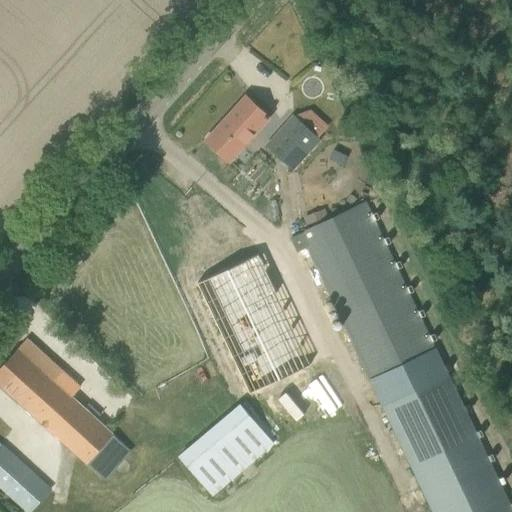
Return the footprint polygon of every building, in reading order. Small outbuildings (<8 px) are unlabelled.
[(246,97),(206,140),(228,161),(268,117),(246,97)] [(319,140),(319,139),(293,116),(266,145),(293,169),(319,140)] [(511,511),(365,203),(301,233),(432,511),(511,511)] [(323,210),(305,218),(307,224),(326,216),(323,210)] [(258,254),(197,283),(249,393),(310,364),(258,254)] [(82,409),(53,381),(62,372),(41,352),(26,339),(0,367),(0,385),(6,391),(103,483),(130,455),(94,420),(99,415),(87,404),(82,409)] [(259,456),(273,444),(238,405),(178,455),(212,496),(259,456)] [(0,487),(26,511),(30,511),(52,489),(0,440),(0,487)]
